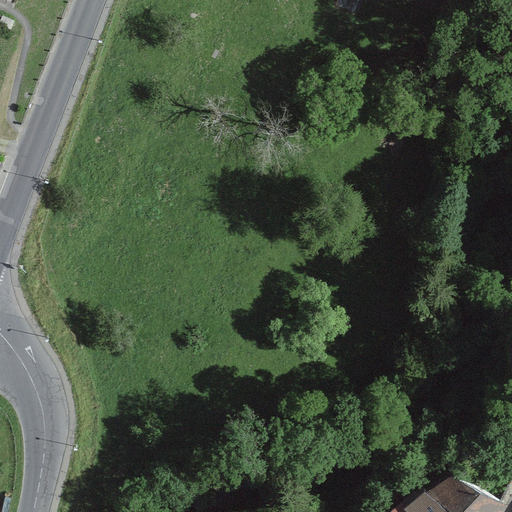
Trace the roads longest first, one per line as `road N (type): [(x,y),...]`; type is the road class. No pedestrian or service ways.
road 1 (tertiary): [(89,0),(0,239)]
road 2 (tertiary): [(34,511),(44,410),(36,380),(0,330)]
